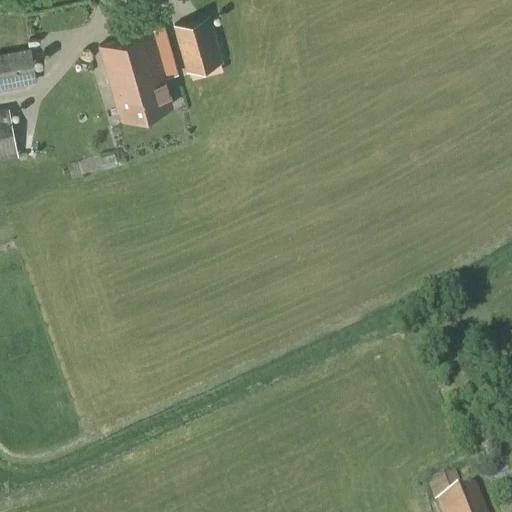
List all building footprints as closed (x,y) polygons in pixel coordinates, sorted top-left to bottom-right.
[(186,73),(223,63),(210,15),(172,25),(186,73)] [(122,121),(172,107),(164,79),(167,78),(153,30),(97,46),(115,108),(118,107),(122,121)] [(0,88),(35,82),(29,50),(0,55),(0,88)] [(0,160),(17,157),(8,109),(0,110),(0,160)] [(468,432),(483,423),(477,413),(463,422),(468,432)] [(511,447),(511,423),(503,428),(511,447)] [(488,462),(489,462),(495,459),(488,443),(481,446),(488,462)] [(451,473),(426,483),(434,504),(435,503),(438,511),(486,511),(476,486),(461,491),(454,472),(451,473)] [(511,511),(511,492),(508,495),(510,498),(497,508),(499,511),(511,511)]
